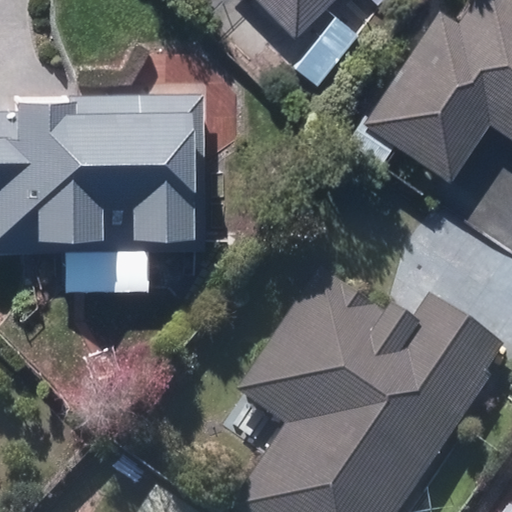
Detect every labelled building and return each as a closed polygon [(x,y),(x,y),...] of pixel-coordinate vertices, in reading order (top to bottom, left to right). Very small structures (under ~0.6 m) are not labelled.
[(254,0),(293,39),(332,0),(254,0)] [(490,122),(511,137),(511,0),(473,0),(455,27),(437,15),(346,145),(378,168),(393,143),(449,182),(490,122)] [(300,72),(318,88),(343,59),(325,44),(300,72)] [(200,97),(11,99),(12,114),(0,114),(0,255),(62,254),(63,294),(146,292),(146,253),(204,252),(200,97)] [(228,511),(398,511),(487,384),(481,379),(500,352),(426,302),(409,326),(388,313),(382,322),(317,276),(233,399),(283,432),(228,511)] [(181,511),(155,494),(142,511),(181,511)]
